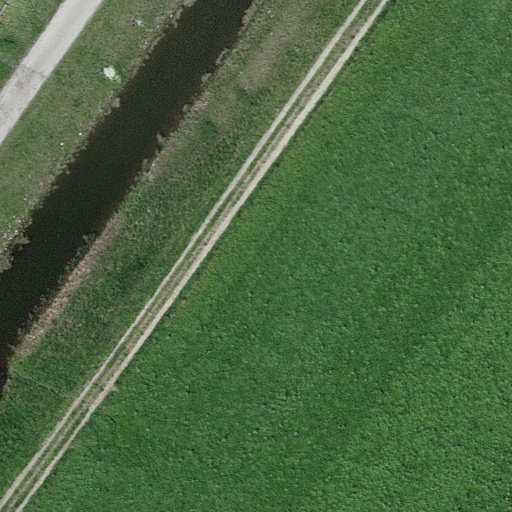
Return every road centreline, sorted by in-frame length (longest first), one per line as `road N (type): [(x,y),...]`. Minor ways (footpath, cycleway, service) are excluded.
road 1 (track): [(12,511),(379,0)]
road 2 (track): [(91,0),(0,128)]
